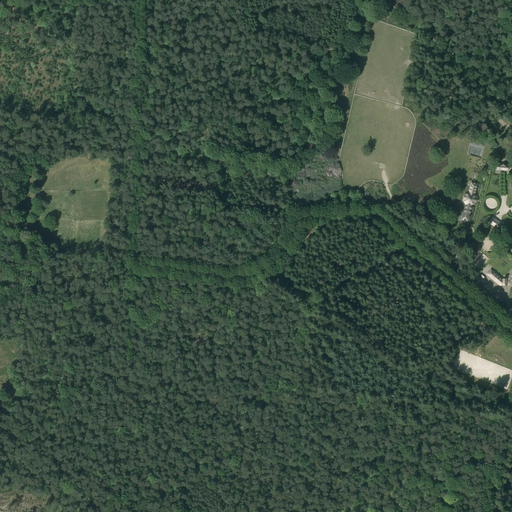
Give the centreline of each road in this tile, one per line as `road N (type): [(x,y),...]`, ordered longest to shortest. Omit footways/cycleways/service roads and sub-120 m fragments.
road 1 (track): [(511,332),(364,209),(297,221),(266,267),(242,276),(135,263),(60,280),(0,281)]
road 2 (track): [(291,511),(305,301),(412,358),(498,321)]
